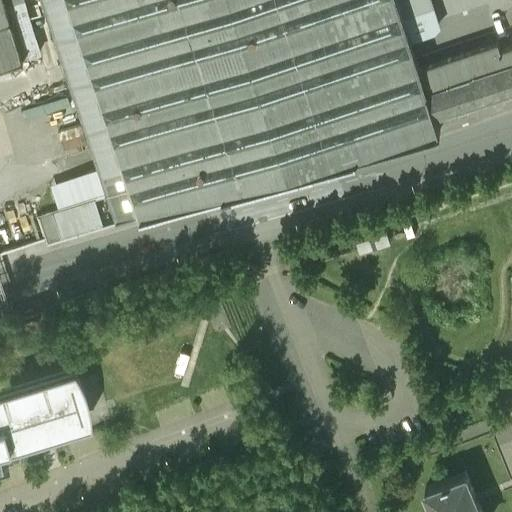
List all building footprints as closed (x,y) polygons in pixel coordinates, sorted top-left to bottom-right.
[(420,66),(398,0),(0,0),(0,63),(42,53),(26,0),(42,0),(99,173),(117,230),(439,131),(434,114),(420,66)] [(497,39),(420,66),(434,114),(511,89),(511,43),(500,47),(497,39)] [(48,247),(117,230),(99,173),(50,188),(59,214),(40,219),(48,247)] [(71,362),(0,382),(0,459),(0,458),(0,444),(88,419),(87,407),(86,398),(83,386),(78,375),(71,362)] [(430,511),(482,511),(478,500),(467,471),(421,488),(430,511)]
